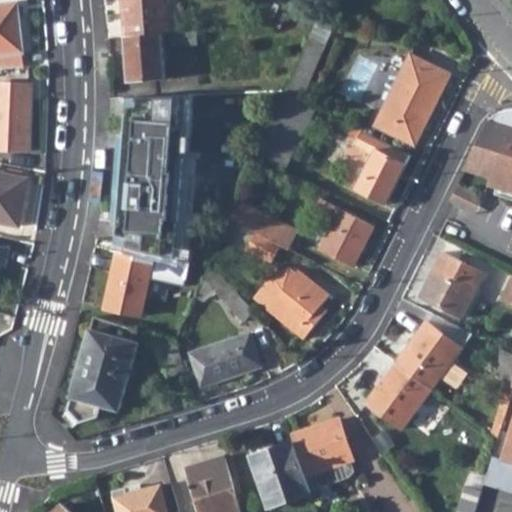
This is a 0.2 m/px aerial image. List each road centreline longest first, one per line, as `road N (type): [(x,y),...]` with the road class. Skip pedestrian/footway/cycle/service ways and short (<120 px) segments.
road 1 (residential): [(11,459),(100,459),(274,400),(325,370),(360,337),(476,108),(511,63)]
road 2 (residential): [(71,0),(72,169),(11,459)]
